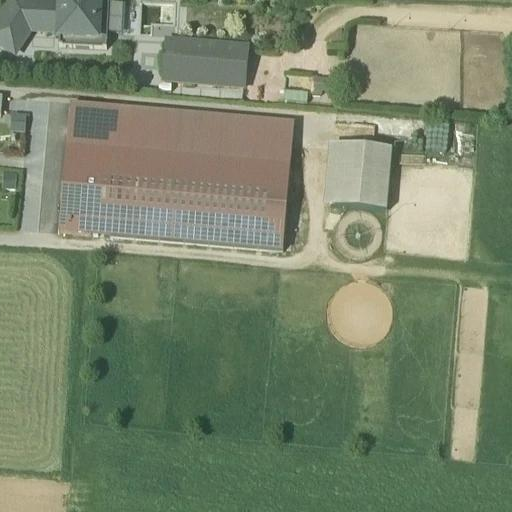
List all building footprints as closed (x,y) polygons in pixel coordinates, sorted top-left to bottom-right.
[(97,42),(59,40),(58,50),(106,53),(109,1),(99,0),(97,42)] [(99,0),(91,0),(60,0),(61,5),(59,35),(59,40),(97,42),(99,0)] [(14,3),(0,24),(0,47),(15,57),(29,34),(14,3)] [(61,5),(14,3),(29,34),(59,35),(61,5)] [(247,51),(167,44),(163,84),(243,91),(247,51)] [(292,126),(68,107),(57,234),(281,254),(292,126)] [(387,215),(391,155),(328,150),(324,210),(387,215)]
